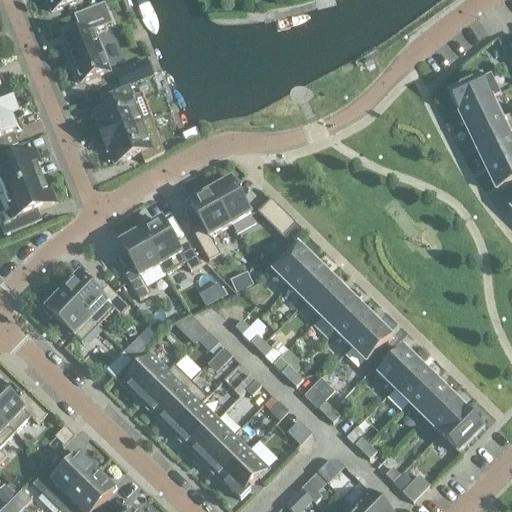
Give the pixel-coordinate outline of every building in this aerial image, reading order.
[(45,0),(51,14),(81,3),(80,0),(45,0)] [(112,26),(104,6),(75,18),(82,36),(63,44),(80,86),(110,74),(94,33),(112,26)] [(54,20),(37,26),(41,36),(58,30),(54,20)] [(137,85),(130,69),(117,75),(123,91),(130,88),(137,85)] [(490,77),(482,80),(449,96),(459,117),(492,101),(499,97),(490,77)] [(0,111),(13,106),(6,91),(4,92),(0,81),(0,111)] [(102,142),(151,123),(151,122),(142,125),(133,101),(134,100),(130,88),(123,91),(115,94),(119,106),(94,116),(99,127),(97,128),(102,142)] [(468,136),(501,120),(492,101),(459,117),(468,136)] [(19,122),(13,106),(0,111),(0,154),(5,153),(6,152),(2,141),(21,133),(17,123),(19,122)] [(511,140),(501,120),(468,136),(478,155),(511,140)] [(151,123),(102,142),(108,156),(110,155),(114,167),(141,156),(144,166),(164,156),(151,123)] [(487,175),(511,162),(511,142),(511,140),(478,155),(487,175)] [(42,181),(37,168),(40,166),(35,154),(10,164),(5,153),(0,154),(0,185),(4,196),(42,181)] [(511,162),(487,175),(497,195),(511,187),(511,162)] [(241,187),(232,179),(218,187),(220,190),(211,195),(230,229),(251,217),(236,192),(241,187)] [(4,196),(11,214),(0,218),(0,225),(5,239),(35,227),(30,216),(56,205),(51,192),(47,194),(42,181),(4,196)] [(211,195),(202,200),(201,197),(190,203),(192,206),(190,207),(207,235),(196,241),(209,264),(220,258),(210,240),(230,229),(211,195)] [(271,202),(258,215),(283,239),(295,226),(271,202)] [(166,277),(186,266),(190,275),(201,268),(188,245),(178,251),(162,223),(160,224),(159,221),(149,227),(150,230),(141,235),(166,277)] [(166,277),(141,235),(133,240),(131,237),(121,243),(122,245),(121,246),(137,275),(127,281),(140,303),(151,297),(141,280),(160,269),(165,278),(166,277)] [(315,264),(299,249),(273,275),(289,290),(315,264)] [(305,305),(330,279),(315,264),(289,290),(305,305)] [(63,295),(98,329),(114,313),(121,320),(130,311),(111,292),(103,301),(80,278),(78,279),(76,277),(68,286),(70,288),(64,295),(63,294),(63,295)] [(305,305),(320,321),(346,295),(330,279),(305,305)] [(98,329),(63,295),(62,295),(63,295),(56,302),(54,300),(42,312),(51,320),(53,318),(82,346),(98,329)] [(336,336),(361,310),(346,295),(320,321),(336,336)] [(351,351),(377,325),(361,310),(336,336),(351,351)] [(199,327),(194,322),(190,323),(175,329),(186,340),(199,327)] [(250,331),(242,323),(235,331),(243,338),(250,331)] [(367,367),(393,341),(377,325),(351,351),(367,367)] [(198,343),(209,353),(218,344),(207,334),(198,343)] [(265,346),(258,339),(251,346),(258,353),(265,346)] [(272,353),(265,346),(258,353),(265,360),(272,353)] [(394,393),(419,367),(403,351),(378,377),(394,393)] [(124,354),(106,373),(115,382),(133,364),(124,354)] [(169,375),(168,375),(152,359),(123,388),(134,398),(134,399),(135,399),(138,402),(138,403),(140,404),(169,375)] [(409,408),(435,382),(419,367),(394,393),(409,408)] [(168,375),(169,375),(140,404),(142,406),(141,406),(142,407),(142,406),(145,409),(145,410),(146,410),(156,420),(191,384),(174,368),(168,375)] [(296,376),(288,369),(281,376),(289,383),(296,376)] [(303,383),(296,376),(289,383),(296,390),(303,383)] [(31,380),(23,386),(38,405),(46,398),(31,380)] [(450,397),(435,382),(409,408),(425,423),(450,397)] [(201,407),(202,408),(208,401),(191,384),(156,420),(167,430),(166,431),(167,431),(170,434),(171,435),(171,434),(173,436),(201,407)] [(256,384),(246,393),(252,399),(262,389),(256,384)] [(15,436),(31,420),(38,428),(47,418),(28,400),(20,408),(0,389),(0,421),(8,430),(8,429),(15,436)] [(440,438),(466,412),(450,397),(425,423),(440,438)] [(326,420),(333,412),(325,405),(318,412),(326,420)] [(202,408),(201,407),(173,436),(174,438),(175,438),(178,441),(177,441),(178,442),(189,452),(217,423),(202,408)] [(326,420),(333,426),(340,419),(333,412),(326,420)] [(456,454),(482,428),(466,412),(440,438),(456,454)] [(0,421),(0,466),(6,460),(0,454),(0,451),(15,436),(8,429),(8,430),(0,421)] [(199,463),(200,463),(203,466),(202,466),(203,467),(203,466),(205,468),(234,439),(217,423),(189,452),(199,462),(199,463)] [(296,454),(312,438),(301,428),(286,444),(296,454)] [(221,484),(250,455),(234,439),(205,468),(207,470),(206,470),(207,471),(207,470),(210,473),(211,474),(221,484)] [(362,456),(369,448),(362,441),(355,448),(362,456)] [(362,456),(369,462),(376,455),(369,448),(362,456)] [(259,480),(259,479),(262,476),(262,477),(263,476),(267,472),(250,455),(221,484),(240,503),(251,492),(248,490),(259,480)] [(33,488),(57,511),(61,511),(98,475),(80,457),(59,479),(50,470),(33,488)] [(343,483),(350,477),(340,468),(339,466),(337,466),(335,465),(332,465),(329,466),(327,468),(343,483)] [(386,478),(393,486),(400,479),(393,471),(386,478)] [(98,475),(61,511),(96,511),(116,492),(98,475)] [(402,496),(413,507),(430,489),(419,479),(402,496)] [(301,493),(313,504),(315,507),(322,500),(308,486),(301,492),(301,493)] [(22,493),(14,500),(25,510),(32,503),(22,493)] [(313,504),(301,493),(294,500),(306,511),(313,504)] [(353,511),(386,511),(369,494),(352,511),(353,511)]
